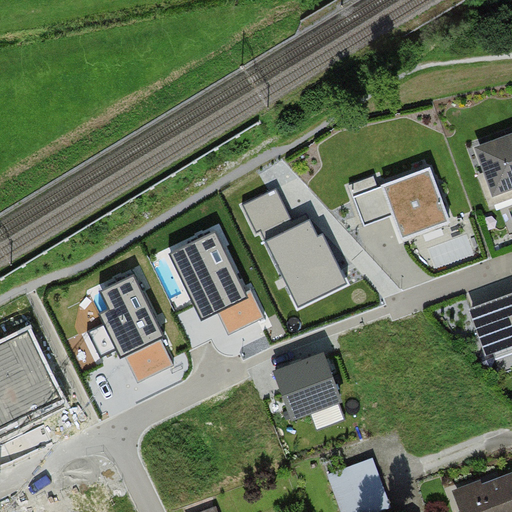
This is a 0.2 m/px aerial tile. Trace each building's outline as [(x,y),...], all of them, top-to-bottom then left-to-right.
[(511,186),(511,140),(481,151),(496,193),(511,186)] [(432,169),(354,198),(364,227),(394,216),(403,241),(452,223),(432,169)] [(261,231),(295,302),(345,278),(323,233),(318,236),(311,219),(288,230),(270,193),(243,206),(256,234),(261,231)] [(246,293),(216,232),(170,255),(195,307),(203,303),(208,313),(220,308),(233,334),(265,319),(251,290),(246,293)] [(143,382),(175,366),(161,339),(165,337),(134,274),(99,291),(100,294),(108,310),(98,315),(102,323),(103,325),(88,332),(101,359),(116,351),(120,360),(130,355),(143,382)] [(511,301),(466,319),(485,367),(511,356),(511,301)] [(0,434),(66,402),(30,327),(0,341),(0,434)] [(340,401),(322,357),(275,375),(293,419),(340,401)] [(377,511),(386,509),(368,462),(329,476),(342,511),(377,511)] [(511,511),(511,478),(477,492),(474,485),(454,493),(461,511),(511,511)]
